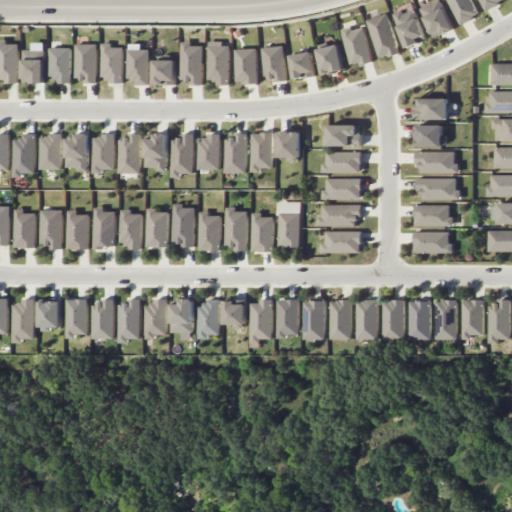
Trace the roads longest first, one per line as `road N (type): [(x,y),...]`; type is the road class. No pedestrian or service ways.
road 1 (residential): [(0,111),(282,109),(380,90),(511,26)]
road 2 (residential): [(0,274),(511,276)]
road 3 (residential): [(296,0),(0,3)]
road 4 (residential): [(389,275),(380,90)]
